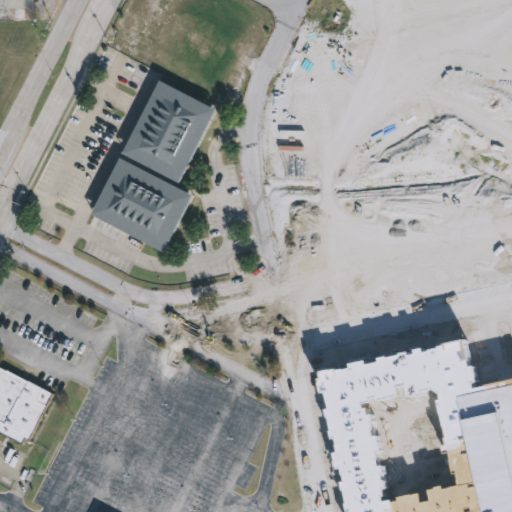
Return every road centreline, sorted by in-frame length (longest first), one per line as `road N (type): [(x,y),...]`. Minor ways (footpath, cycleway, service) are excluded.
road 1 (residential): [(307,0),(257,116),(253,160),(320,511)]
road 2 (tertiary): [(0,247),(196,349),(249,357),(273,354),(286,341)]
road 3 (tertiary): [(286,341),(221,337),(183,324),(0,224)]
road 4 (tertiary): [(0,218),(100,10)]
road 5 (tertiary): [(77,0),(18,119)]
